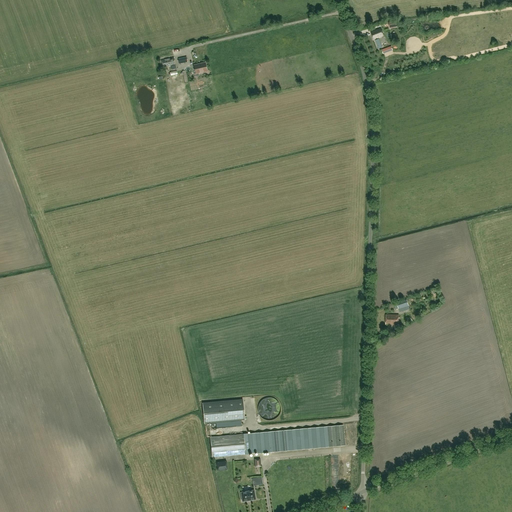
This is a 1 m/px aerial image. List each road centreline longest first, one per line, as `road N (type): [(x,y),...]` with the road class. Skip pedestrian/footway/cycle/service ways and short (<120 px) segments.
road 1 (unclassified): [(362,491),(374,129),(365,73),(337,0)]
road 2 (unclassified): [(362,491),(511,436)]
